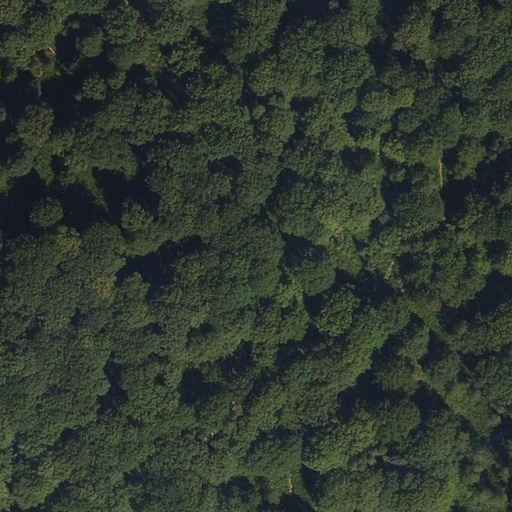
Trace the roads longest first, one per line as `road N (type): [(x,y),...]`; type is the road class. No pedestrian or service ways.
road 1 (track): [(0,407),(235,398)]
road 2 (track): [(304,511),(235,398)]
